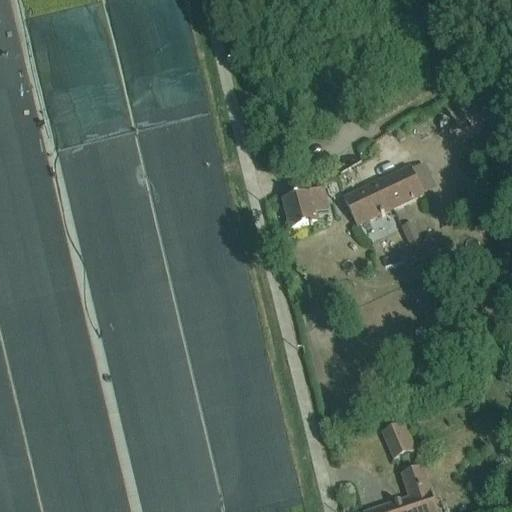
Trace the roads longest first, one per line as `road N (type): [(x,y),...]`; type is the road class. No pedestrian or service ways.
road 1 (unclassified): [(200,0),(327,511)]
road 2 (track): [(511,57),(247,191)]
